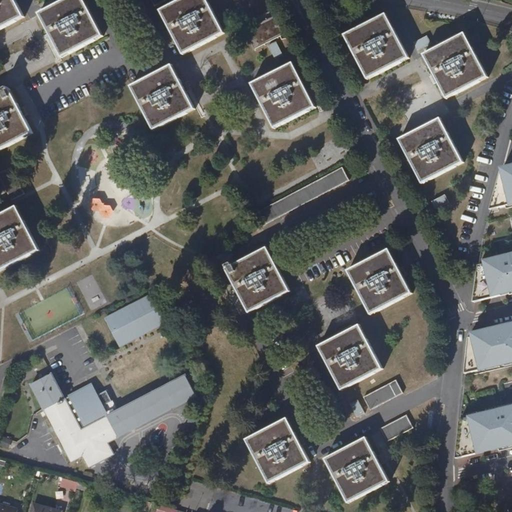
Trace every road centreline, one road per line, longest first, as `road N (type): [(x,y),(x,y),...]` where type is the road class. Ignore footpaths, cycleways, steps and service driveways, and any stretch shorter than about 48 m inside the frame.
road 1 (residential): [(289,0),(457,321),(445,511)]
road 2 (unknown): [(25,0),(45,45),(14,77),(30,115)]
